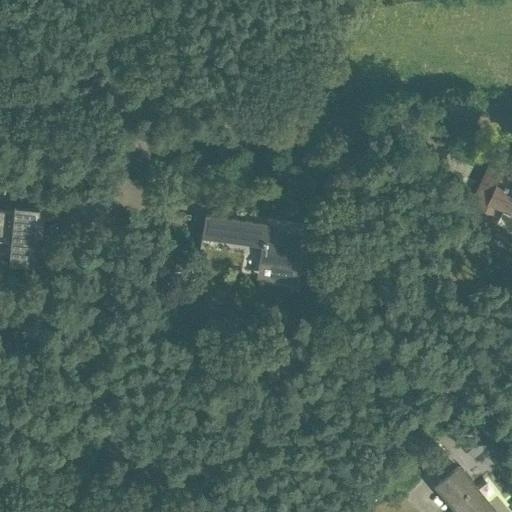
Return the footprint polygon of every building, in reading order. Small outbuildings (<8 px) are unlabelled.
[(511,190),(507,188),(508,186),(507,185),(511,174),(489,165),(472,205),(491,214),(495,206),(504,210),(511,213),(511,190)] [(39,213),(0,209),(0,233),(10,234),(8,261),(34,263),(39,213)] [(303,236),(266,230),(266,226),(206,215),(202,236),(261,245),(259,261),(298,267),(303,236)] [(177,283),(180,268),(167,266),(164,281),(177,283)] [(511,293),(511,292),(477,312),(489,332),(511,318),(511,293)] [(422,465),(437,454),(431,445),(416,457),(422,465)] [(494,511),(457,467),(438,483),(461,511),(494,511)]
